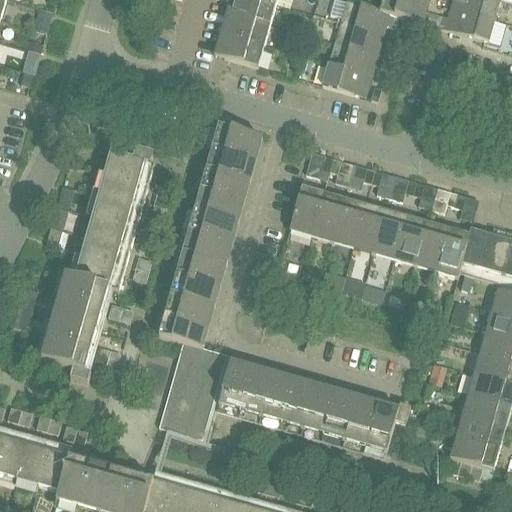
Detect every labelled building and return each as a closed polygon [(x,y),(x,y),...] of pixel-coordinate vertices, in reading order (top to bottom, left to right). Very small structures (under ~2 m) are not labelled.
[(270,28),(276,7),(250,0),(231,0),(227,16),(270,28)] [(389,17),(401,21),(416,25),(423,27),(429,5),(410,0),(383,0),(380,14),(389,17)] [(489,0),(454,0),(454,2),(451,11),(495,24),(501,3),(489,0)] [(386,29),(398,32),(401,21),(389,17),(380,14),(346,4),(341,21),(338,20),(337,24),(383,38),(386,29)] [(41,11),(38,21),(49,24),(52,14),(41,11)] [(445,33),(452,35),(489,45),(495,24),(451,11),(445,33)] [(437,17),(427,15),(423,27),(433,30),(437,17)] [(264,49),(270,28),(227,16),(221,36),(264,49)] [(443,19),(437,17),(433,30),(439,32),(443,19)] [(339,31),(334,46),(378,58),(383,38),(337,24),(335,30),(339,31)] [(215,58),(224,61),(258,70),(262,54),(272,57),(274,51),(264,49),(221,36),(215,58)] [(23,51),(41,56),(43,47),(25,43),(23,51)] [(334,46),(330,63),(326,62),(325,66),(372,79),(378,58),(334,46)] [(390,62),(393,51),(386,49),(383,60),(390,62)] [(28,54),(26,62),(38,65),(40,57),(28,54)] [(387,73),(390,62),(383,60),(380,71),(387,73)] [(302,61),(300,76),(310,79),(314,63),(302,61)] [(322,88),(366,101),(368,92),(372,79),(325,66),(324,71),(327,72),(322,88)] [(21,87),(29,90),(33,78),(24,76),(21,87)] [(378,105),(381,93),(374,91),(371,103),(378,105)] [(261,143),(219,131),(213,152),(255,164),(261,143)] [(213,152),(207,173),(250,185),(255,164),(213,152)] [(66,280),(42,365),(73,373),(71,384),(88,388),(91,377),(86,376),(109,293),(119,296),(154,169),(151,168),(153,158),(136,153),(133,163),(111,157),(76,283),(66,280)] [(321,173),(324,160),(311,157),(305,178),(318,182),(321,173)] [(321,173),(329,175),(333,162),(324,160),(321,173)] [(329,175),(337,177),(341,164),(333,162),(329,175)] [(362,184),(372,187),(376,174),(366,172),(362,184)] [(207,173),(201,194),(244,206),(250,185),(207,173)] [(372,187),(379,189),(382,176),(376,174),(372,187)] [(404,196),(413,199),(417,186),(407,184),(404,196)] [(413,199),(420,201),(434,204),(437,192),(417,186),(413,199)] [(160,188),(157,198),(170,202),(173,191),(160,188)] [(302,190),(289,233),(311,240),(323,196),(302,190)] [(201,194),(195,215),(238,227),(244,206),(201,194)] [(458,198),(449,195),(446,208),(454,210),(458,198)] [(311,240),(315,241),(332,246),(344,202),(323,196),(311,240)] [(154,209),(167,213),(170,202),(157,198),(154,209)] [(478,203),(458,198),(454,210),(462,212),(460,221),(473,224),(478,203)] [(332,246),(354,252),(366,208),(344,202),(332,246)] [(354,252),(374,258),(387,214),(366,208),(354,252)] [(374,258),(395,263),(407,220),(387,214),(374,258)] [(195,215),(189,236),(232,248),(238,227),(195,215)] [(427,226),(407,220),(395,263),(415,269),(427,226)] [(149,225),(146,235),(160,239),(162,228),(149,225)] [(415,269),(436,275),(448,232),(427,226),(415,269)] [(436,275),(457,281),(459,276),(465,253),(469,238),(448,232),(436,275)] [(511,291),(511,244),(470,233),(469,238),(465,253),(459,276),(465,278),(460,293),(469,295),(473,280),(511,291)] [(146,235),(143,246),(157,250),(160,239),(146,235)] [(189,236),(184,257),(226,269),(232,248),(189,236)] [(184,257),(178,278),(220,290),(226,269),(184,257)] [(139,261),(136,272),(149,276),(152,265),(139,261)] [(133,283),(146,286),(149,276),(136,272),(133,283)] [(178,278),(172,299),(214,311),(220,290),(178,278)] [(367,302),(383,306),(386,293),(370,289),(367,302)] [(511,320),(511,297),(498,294),(492,315),(511,320)] [(172,299),(166,320),(208,332),(214,311),(172,299)] [(108,322),(119,325),(123,311),(112,308),(108,322)] [(130,328),(134,314),(123,311),(119,325),(130,328)] [(511,320),(492,315),(486,335),(511,342),(511,320)] [(160,341),(183,347),(203,353),(203,352),(208,332),(166,320),(160,341)] [(511,342),(486,335),(480,356),(511,364),(511,342)] [(159,432),(167,434),(211,446),(221,410),(220,410),(232,366),(233,361),(203,352),(203,353),(183,347),(159,432)] [(96,365),(107,368),(111,354),(100,351),(96,365)] [(118,371),(122,357),(111,354),(107,368),(118,371)] [(511,364),(480,356),(474,376),(511,386),(511,364)] [(220,410),(221,410),(224,411),(231,413),(242,416),(255,373),(244,369),(232,366),(220,410)] [(442,390),(447,371),(434,367),(428,386),(442,390)] [(242,416),(263,422),(275,378),(255,373),(242,416)] [(511,386),(474,376),(468,398),(511,410),(511,406),(511,386)] [(263,422),(283,428),(295,384),(275,378),(263,422)] [(283,428),(303,433),(316,390),(295,384),(283,428)] [(303,433),(324,439),(336,396),(316,390),(303,433)] [(324,439),(344,445),(356,401),(336,396),(324,439)] [(468,398),(462,418),(505,430),(511,410),(468,398)] [(344,445),(364,450),(377,407),(356,401),(344,445)] [(386,456),(395,425),(405,428),(410,410),(403,408),(399,407),(398,410),(397,413),(384,409),(377,407),(364,450),(372,453),(386,456)] [(22,414),(11,411),(8,424),(18,427),(22,414)] [(33,417),(22,414),(18,427),(29,431),(33,417)] [(462,418),(456,440),(499,452),(505,430),(462,418)] [(51,422),(40,419),(36,433),(47,436),(51,422)] [(58,439),(62,425),(51,422),(47,436),(58,439)] [(77,432),(67,429),(62,443),(74,446),(77,432)] [(85,449),(88,436),(77,432),(74,446),(85,449)] [(417,444),(426,447),(430,435),(420,432),(417,444)] [(280,511),(155,477),(153,486),(69,463),(71,454),(0,434),(0,479),(59,496),(56,507),(76,511),(280,511)] [(456,440),(450,462),(460,465),(471,468),(482,471),(493,474),(499,452),(456,440)] [(443,474),(446,464),(436,461),(433,471),(443,474)] [(450,462),(446,475),(457,478),(460,465),(450,462)] [(457,478),(467,481),(471,468),(460,465),(457,478)] [(467,481),(478,484),(482,471),(471,468),(467,481)] [(489,487),(493,474),(482,471),(478,484),(489,487)] [(261,481),(260,486),(257,495),(268,498),(272,485),(261,481)] [(282,488),(272,485),(268,498),(279,501),(282,488)] [(303,493),(294,490),(289,504),(300,507),(303,493)] [(314,497),(303,493),(300,507),(311,510),(314,497)]
